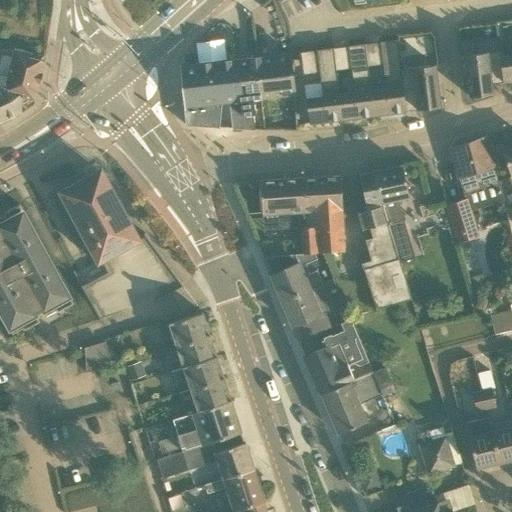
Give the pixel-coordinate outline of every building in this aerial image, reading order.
[(406,111),(403,90),(401,69),(397,40),(381,42),(386,89),(371,91),(374,115),(406,111)] [(342,119),(374,115),(371,91),(365,44),(349,46),(354,93),(339,95),(342,119)] [(309,123),(342,119),(339,95),(333,48),(317,50),(323,97),(306,99),(309,123)] [(22,92),(22,103),(24,103),(31,99),(35,100),(45,61),(42,60),(43,56),(15,49),(13,58),(2,55),(0,61),(0,85),(4,87),(22,92)] [(500,58),(499,51),(465,55),(470,97),(493,94),(488,61),(500,59),(500,58)] [(266,98),(295,94),(297,94),(292,53),(256,57),(260,98),(261,98),(262,103),(267,102),(266,98)] [(511,56),(500,58),(500,59),(503,82),(511,80),(511,56)] [(254,99),(260,98),(256,57),(236,60),(243,129),(255,130),(254,114),(256,114),(254,99)] [(233,128),(243,129),(236,60),(180,67),(186,125),(219,127),(221,103),(230,102),(233,128)] [(415,88),(418,110),(440,107),(435,65),(401,69),(403,90),(415,88)] [(0,123),(21,114),(22,103),(22,92),(4,87),(0,85),(0,123)] [(492,155),(487,137),(487,136),(450,148),(459,176),(464,193),(498,182),(492,155)] [(511,143),(502,147),(511,174),(511,176),(509,177),(511,185),(511,193),(507,195),(511,208),(511,143)] [(394,200),(409,197),(403,165),(372,172),(400,263),(415,258),(400,209),(394,205),(394,200)] [(400,263),(372,172),(360,174),(363,188),(360,189),(364,210),(358,212),(362,229),(372,226),(374,237),(365,239),(372,261),(362,264),(376,310),(411,299),(400,263)] [(140,239),(136,231),(106,176),(89,185),(85,178),(60,191),(98,263),(102,261),(108,272),(83,286),(82,285),(81,285),(100,321),(156,302),(185,286),(145,233),(144,234),(146,236),(140,239)] [(292,254),(313,253),(344,251),(342,208),(343,208),(341,176),(302,178),(304,210),(305,210),(306,227),(301,228),(302,241),(292,241),(292,254)] [(294,211),(304,210),(302,178),(260,181),(262,213),(280,212),(281,229),(295,228),(294,211)] [(467,199),(447,205),(459,242),(478,236),(467,199)] [(74,303),(23,211),(20,204),(4,213),(5,215),(0,217),(0,310),(13,334),(23,328),(24,330),(40,322),(36,314),(44,310),(47,316),(57,310),(58,312),(74,303)] [(273,274),(271,275),(277,289),(278,291),(281,299),(322,282),(317,271),(305,276),(300,265),(315,259),(313,253),(292,254),(266,256),(267,258),(269,257),(270,262),(268,263),(273,274)] [(286,310),(286,312),(287,311),(293,326),(297,324),(304,339),(332,327),(325,312),(329,311),(323,298),(327,297),(321,284),(322,283),(322,282),(281,299),(286,310)] [(511,308),(498,309),(499,330),(511,329),(511,308)] [(176,345),(210,334),(203,312),(169,323),(176,345)] [(327,347),(305,356),(321,393),(355,379),(349,366),(355,363),(360,366),(368,363),(353,327),(332,336),(331,335),(323,338),(327,347)] [(183,366),(217,356),(210,334),(176,345),(183,366)] [(108,366),(107,362),(101,343),(85,348),(86,373),(108,366)] [(183,366),(190,389),(224,377),(217,356),(183,366)] [(141,361),(127,365),(132,379),(146,375),(141,361)] [(338,432),(338,434),(368,421),(361,404),(382,394),(383,396),(396,390),(386,367),(373,372),(355,379),(321,393),(322,395),(323,395),(338,432)] [(492,388),(494,387),(490,370),(478,373),(480,381),(487,408),(496,406),(492,388)] [(190,389),(181,392),(188,413),(231,399),(224,377),(190,389)] [(487,408),(480,381),(470,384),(477,411),(487,408)] [(212,441),(242,432),(241,430),(232,402),(231,399),(188,413),(188,414),(173,419),(183,451),(212,441)] [(490,424),(492,424),(490,417),(478,420),(481,435),(470,438),(476,467),(499,462),(490,424)] [(511,458),(511,425),(510,419),(492,424),(490,424),(499,462),(511,458)] [(428,473),(453,465),(444,437),(431,441),(428,431),(416,435),(420,445),(419,445),(428,473)] [(224,479),(254,469),(245,442),(241,432),(242,432),(212,441),(183,451),(188,469),(217,460),(223,478),(224,479)] [(265,502),(257,478),(254,469),(224,479),(223,478),(204,484),(207,493),(226,487),(232,504),(234,511),(235,511),(264,502),(265,502)] [(451,511),(451,508),(463,504),(457,488),(435,496),(432,489),(422,492),(422,490),(394,500),(398,511),(405,511),(410,510),(411,511),(451,511)] [(267,511),(264,502),(235,511),(234,511),(229,511),(267,511)]
